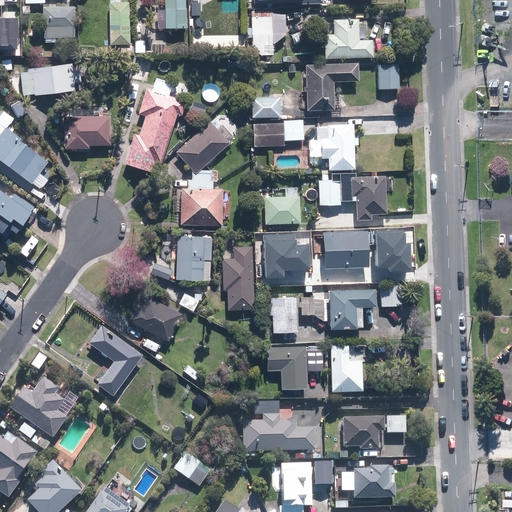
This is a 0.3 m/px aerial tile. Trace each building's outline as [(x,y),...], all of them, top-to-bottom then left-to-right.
[(185,0),(167,0),(168,26),(186,25),(185,0)] [(131,3),(111,3),(111,43),(131,43),(131,3)] [(75,8),(46,8),(47,35),(75,35),(75,8)] [(273,12),(253,12),(254,42),(273,42),(273,12)] [(17,18),(2,19),(3,50),(18,49),(17,18)] [(358,20),(336,20),(337,35),(328,35),(328,55),(369,54),(369,41),(358,41),(358,20)] [(146,41),(135,41),(135,53),(146,54),(146,41)] [(154,61),(138,57),(133,77),(149,81),(154,61)] [(71,63),(32,68),(33,74),(23,75),(25,94),(74,88),(71,63)] [(355,64),(308,65),(308,107),(333,107),(332,79),(356,79),(355,64)] [(399,64),(379,65),(379,86),(399,86),(399,64)] [(154,91),(149,89),(143,109),(148,110),(140,138),(166,145),(177,107),(181,109),(184,99),(168,95),(171,84),(157,80),(154,91)] [(279,98),(256,99),(256,114),(280,114),(279,98)] [(2,107),(0,109),(0,123),(4,127),(7,129),(16,117),(2,107)] [(110,115),(67,116),(68,146),(89,146),(89,142),(110,142),(110,115)] [(229,141),(211,121),(179,150),(197,170),(229,141)] [(283,124),(259,125),(259,144),(283,144),(283,124)] [(354,126),(329,126),(329,139),(322,139),(322,155),(330,155),(330,168),(355,168),(354,126)] [(48,160),(6,129),(0,137),(0,156),(32,181),(48,160)] [(386,176),(358,176),(358,211),(386,211),(386,176)] [(340,180),(320,180),(320,202),(340,202),(340,180)] [(33,209),(0,185),(0,226),(4,230),(10,223),(18,229),(24,221),(33,209)] [(221,188),(184,188),(184,223),(222,222),(221,188)] [(299,196),(268,197),(268,221),(299,220),(299,196)] [(31,217),(26,224),(45,239),(51,231),(31,217)] [(373,231),(375,263),(384,263),(385,266),(408,265),(407,240),(403,240),(403,229),(373,231)] [(367,231),(326,232),(326,265),(351,265),(351,273),(367,272),(367,231)] [(211,236),(179,234),(178,276),(203,277),(204,257),(211,257),(211,236)] [(262,237),(263,274),(281,274),(281,266),(307,265),(306,241),(294,241),(294,236),(262,237)] [(237,257),(224,258),(226,284),(228,284),(230,307),(253,306),(250,247),(237,248),(237,257)] [(156,264),(152,273),(168,280),(172,270),(156,264)] [(375,288),(333,288),(333,325),(356,325),(355,302),(375,301),(375,288)] [(401,288),(383,288),(383,302),(401,302),(401,288)] [(182,312),(143,293),(130,319),(169,338),(182,312)] [(299,313),(313,314),(322,320),(328,321),(329,297),(300,295),(299,313)] [(295,297),(276,297),(276,331),(296,330),(295,297)] [(142,353),(104,325),(92,341),(118,360),(102,382),(114,391),(142,353)] [(348,344),(332,345),(333,390),(363,389),(362,363),(348,363),(348,344)] [(307,348),(269,348),(269,371),(282,371),(282,388),(307,388),(307,348)] [(309,370),(323,370),(323,350),(308,350),(309,370)] [(39,358),(35,367),(47,373),(52,364),(39,358)] [(188,363),(182,370),(196,381),(202,373),(188,363)] [(35,395),(25,388),(13,407),(54,436),(67,417),(57,410),(63,401),(52,393),(56,388),(45,380),(35,395)] [(97,396),(89,389),(81,400),(96,412),(101,405),(94,400),(97,396)] [(150,418),(154,411),(147,406),(149,403),(133,392),(123,405),(140,417),(142,413),(150,418)] [(405,417),(388,417),(389,432),(405,431),(405,417)] [(378,418),(346,418),(347,445),(379,445),(378,418)] [(296,422),(247,422),(247,449),(315,449),(315,431),(296,431),(296,422)] [(17,447),(1,436),(0,436),(0,467),(3,469),(0,472),(0,491),(3,488),(8,491),(35,452),(21,442),(17,447)] [(210,469),(186,452),(176,467),(200,484),(210,469)] [(58,511),(82,491),(54,461),(44,470),(50,477),(41,486),(43,489),(31,501),(41,511),(58,511)] [(315,461),(316,484),(332,484),(332,461),(315,461)] [(310,463),(283,464),(284,511),(302,511),(303,505),(312,504),(310,463)] [(371,468),(356,469),(356,497),(395,496),(395,482),(388,482),(387,468),(387,465),(370,466),(371,468)] [(123,511),(129,505),(105,488),(86,511),(123,511)] [(237,511),(239,510),(225,501),(217,511),(237,511)] [(506,507),(504,507),(503,511),(511,511),(511,501),(506,501),(506,507)]
